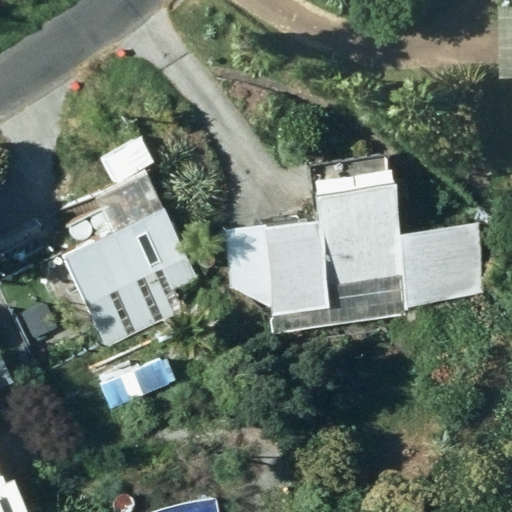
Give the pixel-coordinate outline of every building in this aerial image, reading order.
[(300,220),(312,295),(351,288),(353,302),(395,295),(381,207),(300,220)] [(154,210),(61,255),(97,327),(189,282),(154,210)] [(16,247),(0,252),(0,286),(26,277),(16,247)] [(178,371),(162,341),(94,376),(110,407),(178,371)] [(0,425),(22,414),(0,368),(0,425)] [(0,511),(14,511),(2,482),(0,482),(0,511)]
